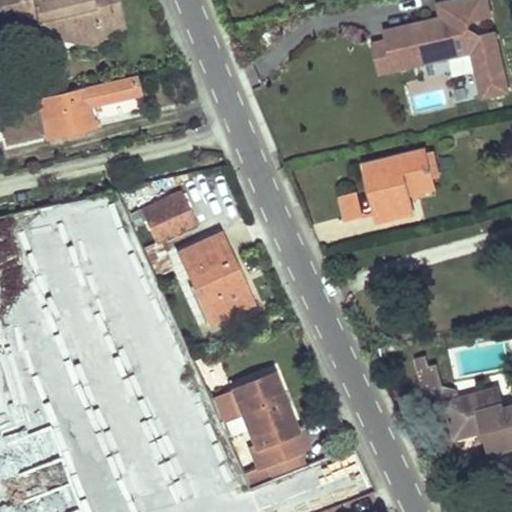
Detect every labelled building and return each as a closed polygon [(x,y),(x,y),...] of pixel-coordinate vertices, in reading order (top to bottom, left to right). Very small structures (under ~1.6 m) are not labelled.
[(44,40),(80,31),(83,43),(98,39),(97,33),(122,27),(117,10),(119,9),(116,0),(0,0),(0,8),(1,11),(21,6),(25,22),(39,19),(44,40)] [(481,101),(511,92),(511,90),(490,0),(446,0),(437,2),(439,16),(383,30),(386,43),(392,72),(470,55),(481,101)] [(377,75),(392,72),(386,43),(370,47),(377,75)] [(135,96),(131,77),(35,99),(44,139),(90,129),(85,107),(135,96)] [(414,185),(431,181),(424,150),(362,165),(370,201),(373,214),(408,205),(405,196),(402,182),(413,179),(414,185)] [(431,181),(414,185),(413,179),(402,182),(405,196),(433,189),(431,181)] [(159,241),(145,247),(156,274),(172,267),(160,240),(195,225),(178,191),(152,203),(146,186),(119,191),(133,223),(149,216),(159,241)] [(353,192),(338,196),(344,221),(359,217),(353,192)] [(408,205),(373,214),(375,221),(409,213),(408,205)] [(72,383),(125,502),(186,475),(165,475),(166,449),(137,383),(137,381),(146,382),(170,371),(180,372),(180,393),(203,394),(126,220),(107,220),(163,345),(168,345),(167,365),(145,364),(134,338),(114,338),(67,232),(67,244),(38,243),(28,221),(27,306),(62,307),(67,318),(38,330),(38,333),(58,378),(72,378),(72,383)] [(228,280),(240,275),(220,232),(179,251),(211,321),(240,307),(228,280)] [(240,275),(228,280),(240,307),(252,302),(240,275)] [(511,342),(456,344),(457,373),(511,371),(511,342)] [(427,354),(416,357),(432,416),(450,412),(457,436),(485,428),(491,451),(511,445),(511,406),(503,409),(500,398),(491,401),(489,391),(464,398),(462,390),(444,386),(437,363),(429,365),(427,354)] [(284,397),(273,372),(211,397),(221,421),(242,413),(255,446),(250,448),(258,466),(270,461),(296,451),(309,446),(301,427),(297,429),(287,404),(283,406),(280,399),(284,397)] [(497,388),(489,391),(491,401),(500,398),(497,388)] [(10,494),(88,470),(75,429),(17,447),(21,458),(1,464),(10,494)] [(302,463),(296,451),(270,461),(275,474),(302,463)]
